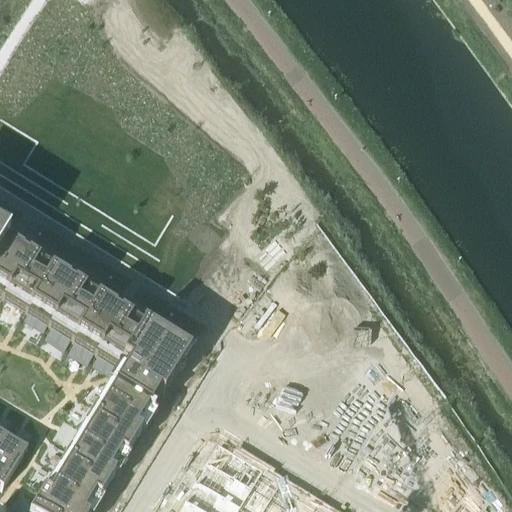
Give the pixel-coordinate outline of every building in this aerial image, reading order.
[(0,305),(121,380),(113,393),(106,389),(31,511),(92,511),(176,376),(175,376),(186,359),(180,355),(181,355),(141,330),(138,334),(131,330),(4,252),(7,248),(0,243),(0,305)] [(216,294),(207,311),(232,324),(241,307),(216,294)] [(30,390),(36,404),(38,403),(32,390),(34,386),(33,385),(30,390)] [(25,456),(0,440),(0,497),(25,456)] [(319,511),(217,449),(177,511),(319,511)]
